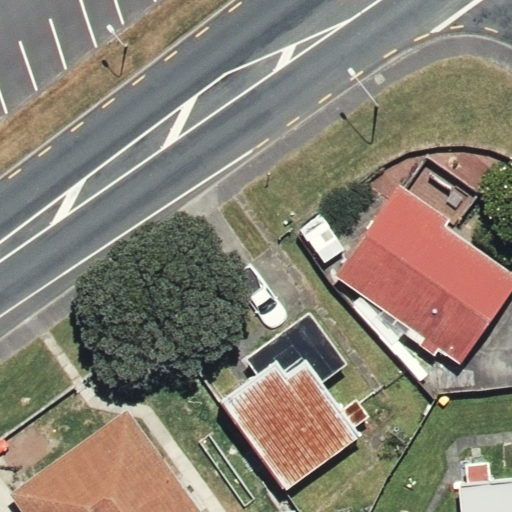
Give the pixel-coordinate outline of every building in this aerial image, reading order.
[(511,241),(399,168),(332,271),(453,350),(511,259),(511,241)] [(292,327),(214,378),(279,475),(356,424),(292,327)] [(511,337),(482,342),(487,380),(511,376),(511,337)] [(210,511),(128,390),(2,474),(27,511),(210,511)] [(511,511),(511,462),(457,466),(459,511),(511,511)]
